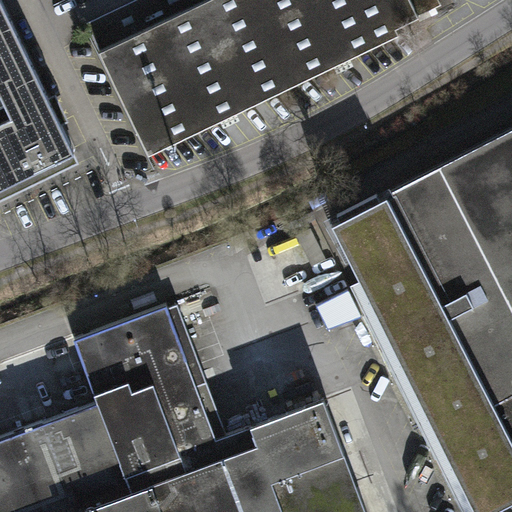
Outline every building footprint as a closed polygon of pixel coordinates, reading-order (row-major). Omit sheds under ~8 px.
[(412,0),(192,0),(93,47),(140,147),(420,15),(412,0)] [(0,8),(0,187),(69,155),(0,8)] [(511,129),(379,195),(511,447),(511,462),(496,469),(511,499),(511,129)] [(350,291),(318,306),(331,333),(362,318),(350,291)] [(0,511),(364,511),(323,403),(223,437),(177,305),(68,344),(90,405),(0,438),(0,511)]
